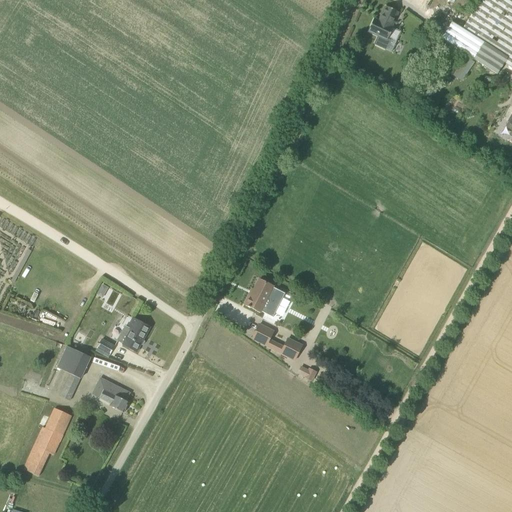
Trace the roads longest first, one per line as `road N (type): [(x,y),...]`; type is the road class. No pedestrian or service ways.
road 1 (unclassified): [(195,333),(347,0)]
road 2 (track): [(511,223),(349,511)]
road 3 (unclassified): [(195,333),(0,205)]
road 4 (unclassified): [(94,511),(195,333)]
